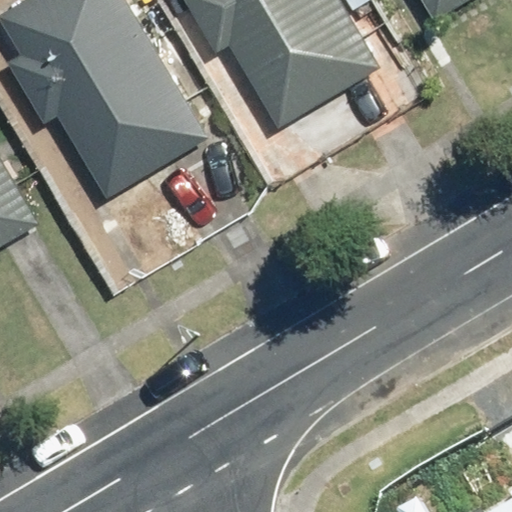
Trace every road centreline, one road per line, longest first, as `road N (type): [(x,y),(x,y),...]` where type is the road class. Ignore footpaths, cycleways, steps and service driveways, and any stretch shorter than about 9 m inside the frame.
road 1 (unclassified): [(168,446),(511,241)]
road 2 (unclassified): [(57,511),(168,446)]
